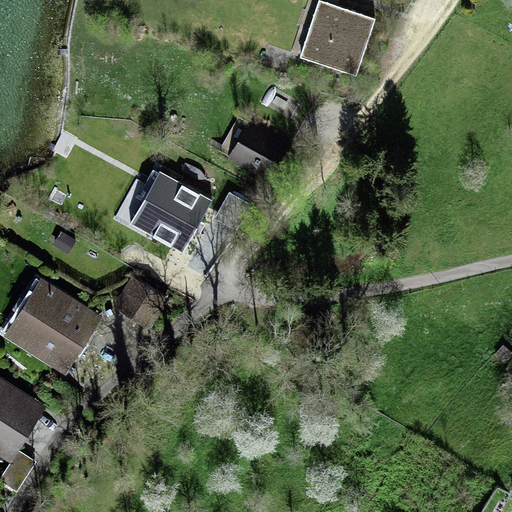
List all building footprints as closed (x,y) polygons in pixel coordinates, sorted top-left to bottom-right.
[(356,74),(375,17),(338,5),(330,28),(311,22),(300,55),(356,74)] [(269,177),(287,145),(269,134),(251,166),(269,177)] [(148,323),(163,299),(133,280),(118,304),(148,323)] [(96,316),(46,284),(13,335),(64,367),(96,316)] [(0,445),(7,450),(34,407),(0,385),(0,445)] [(18,452),(2,478),(16,487),(33,461),(18,452)] [(508,511),(485,497),(474,511),(508,511)]
